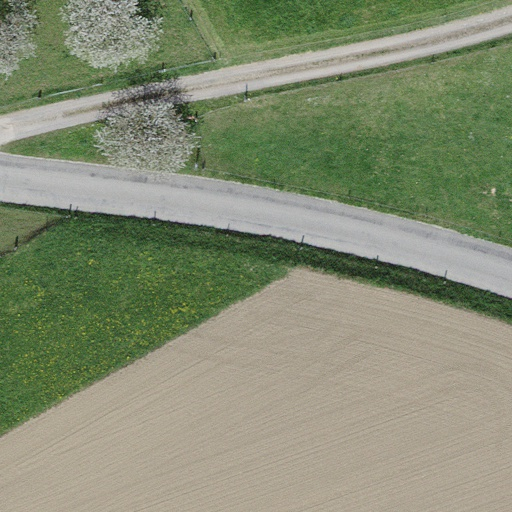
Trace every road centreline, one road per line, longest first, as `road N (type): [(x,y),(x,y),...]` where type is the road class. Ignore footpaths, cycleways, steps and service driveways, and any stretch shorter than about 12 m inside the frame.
road 1 (track): [(0,129),(511,19)]
road 2 (tertiary): [(0,176),(287,215),(511,273)]
